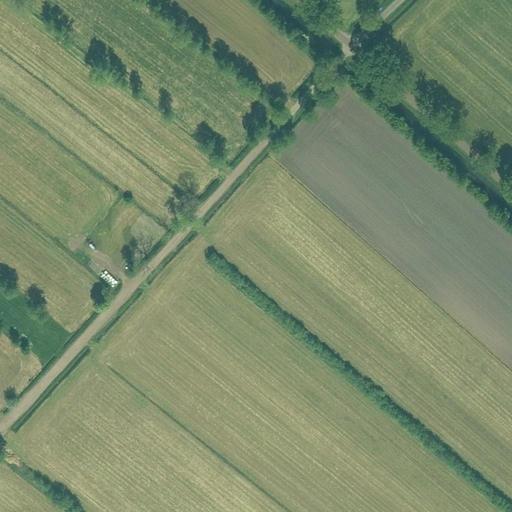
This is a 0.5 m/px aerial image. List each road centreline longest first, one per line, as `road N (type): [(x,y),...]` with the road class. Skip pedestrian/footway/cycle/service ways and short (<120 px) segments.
road 1 (track): [(356,45),(0,430)]
road 2 (unclassified): [(511,184),(356,45)]
